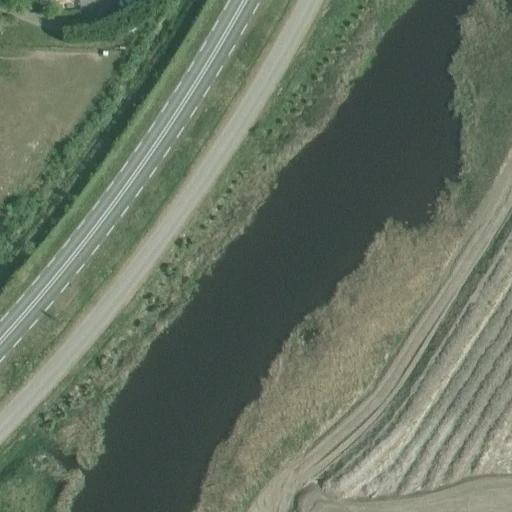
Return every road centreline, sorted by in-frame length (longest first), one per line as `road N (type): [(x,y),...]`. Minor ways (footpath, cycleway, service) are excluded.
road 1 (unclassified): [(0,429),(197,186),(309,0)]
road 2 (primary): [(0,339),(117,197),(242,0)]
